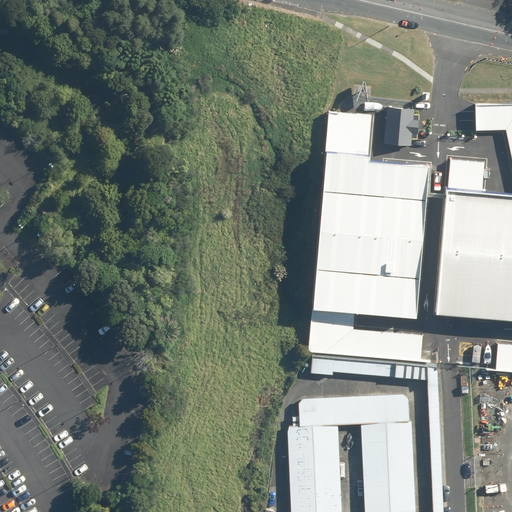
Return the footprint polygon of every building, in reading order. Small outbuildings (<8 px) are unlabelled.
[(451,157),(451,187),(440,309),(511,314),(511,343),(499,342),(497,368),(511,368),(511,101),(475,102),(475,130),(508,128),(511,148),(511,188),(484,186),(485,160),(451,157)] [(415,108),(387,106),(384,144),(412,146),(415,108)] [(356,307),(420,312),(433,161),(373,156),(373,151),(370,150),(373,114),(330,110),(316,303),(356,307)] [(422,359),(424,333),(355,327),(356,307),(316,303),(311,350),(422,359)] [(479,345),(471,344),(470,361),(478,361),(479,345)] [(415,511),(410,422),(359,425),(364,511),(415,511)] [(341,511),(337,425),(289,427),(293,511),(341,511)]
